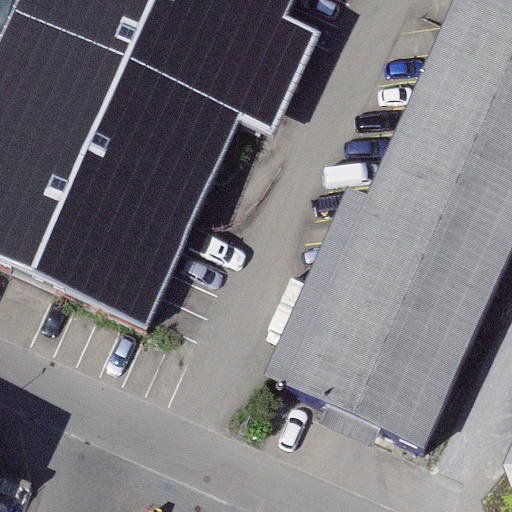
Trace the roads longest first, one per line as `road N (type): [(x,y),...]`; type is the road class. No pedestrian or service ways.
road 1 (unknown): [(182,461),(377,0)]
road 2 (residential): [(0,374),(289,511)]
road 3 (unknown): [(511,382),(455,511)]
